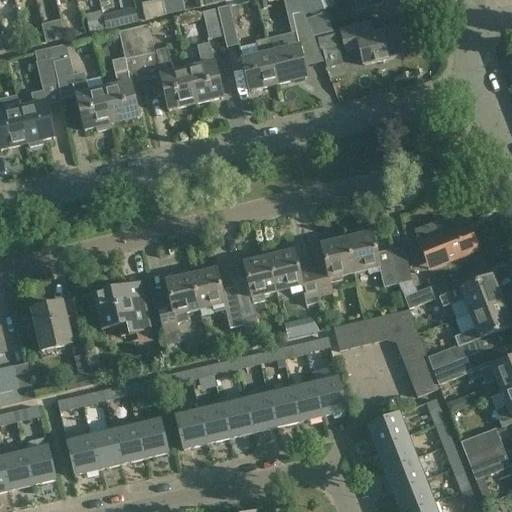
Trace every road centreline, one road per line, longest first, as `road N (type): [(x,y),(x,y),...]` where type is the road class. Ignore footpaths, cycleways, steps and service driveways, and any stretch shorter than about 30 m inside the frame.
road 1 (unclassified): [(0,211),(482,94)]
road 2 (residential): [(0,274),(410,178)]
road 3 (residential): [(348,511),(337,483),(307,471),(134,511)]
